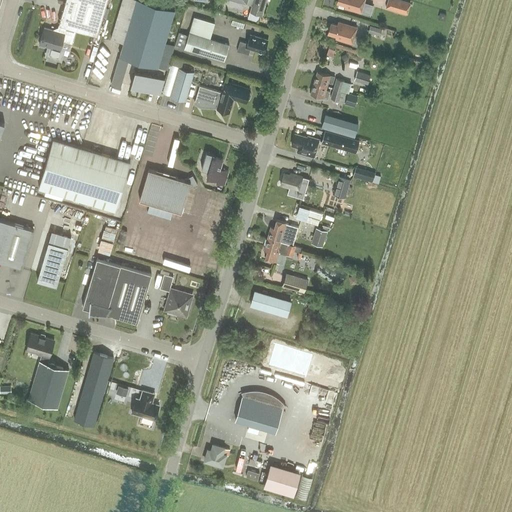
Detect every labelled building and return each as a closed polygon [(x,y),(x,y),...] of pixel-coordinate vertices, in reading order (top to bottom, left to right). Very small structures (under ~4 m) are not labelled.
[(45,47),(45,45),(49,47),(47,56),(60,60),(63,50),(60,50),(63,41),(72,44),(76,29),(97,35),(107,0),(65,0),(59,24),(61,24),(59,32),(44,28),(39,45),(45,47)] [(158,67),(175,10),(140,0),(122,0),(111,38),(124,42),(120,56),(158,67)] [(262,15),(266,0),(233,0),(252,6),(250,12),(262,15)] [(365,0),(338,0),(338,2),(346,5),(345,8),(361,13),(365,0)] [(409,2),(402,0),(386,0),(384,8),(406,14),(409,2)] [(210,39),(215,23),(194,17),(188,35),(179,32),(175,45),(184,48),(224,60),(229,45),(210,39)] [(357,28),(339,22),(338,26),(332,24),(329,33),(337,36),(336,39),(352,44),(357,28)] [(368,31),(380,35),(382,28),(370,25),(368,31)] [(264,53),(268,40),(250,35),(248,43),(240,41),(237,51),(249,55),(250,49),(264,53)] [(334,46),(358,54),(359,51),(335,43),(334,46)] [(174,58),(173,63),(183,66),(185,61),(174,58)] [(185,101),(194,72),(179,67),(170,96),(185,101)] [(136,70),(132,85),(161,94),(165,79),(136,70)] [(314,82),(327,86),(328,82),(333,84),(335,77),(317,71),(314,82)] [(368,84),(371,75),(357,71),(354,80),(368,84)] [(334,88),(342,91),(345,81),(336,78),(334,88)] [(249,92),(250,89),(225,81),(222,92),(200,86),(195,102),(201,106),(217,107),(217,108),(220,109),(219,111),(220,112),(224,113),(226,113),(227,111),(230,112),(234,99),(246,102),(247,99),(248,99),(250,98),(251,94),(250,92),(249,92)] [(326,90),(327,86),(314,82),(311,93),(319,96),(318,98),(322,99),(323,97),(328,98),(330,91),(326,90)] [(339,101),(342,91),(334,88),(331,98),(339,101)] [(347,93),(344,104),(354,106),(357,96),(347,93)] [(326,113),(321,127),(354,137),(358,123),(326,113)] [(356,153),(359,140),(325,130),(321,142),(356,153)] [(308,138),(295,134),(292,146),(298,148),(297,153),(314,158),(320,140),(308,136),(308,138)] [(116,210),(130,162),(53,139),(39,187),(116,210)] [(224,184),(228,171),(224,170),(225,168),(221,167),(223,160),(213,157),(214,154),(207,152),(202,169),(208,170),(207,177),(217,180),(216,182),(224,184)] [(375,183),(379,172),(360,165),(356,176),(375,183)] [(184,180),(149,169),(139,200),(182,212),(189,188),(197,184),(193,175),(184,180)] [(284,173),(281,184),(289,187),(289,189),(287,194),(303,199),(309,179),(304,177),(293,174),(293,176),(284,173)] [(345,198),(351,180),(338,176),(333,194),(345,198)] [(0,261),(22,268),(34,229),(5,221),(0,219),(0,261)] [(271,226),(268,239),(289,245),(290,245),(292,246),(293,245),(298,227),(291,225),(286,224),(287,222),(277,219),(274,227),(271,226)] [(323,247),(327,231),(316,228),(311,243),(323,247)] [(268,239),(265,249),(268,249),(265,258),(276,261),(275,262),(283,264),(286,254),(293,256),(295,251),(301,253),(302,249),(292,246),(290,245),(289,245),(268,239)] [(56,285),(68,247),(48,241),(37,280),(56,285)] [(110,315),(124,266),(97,258),(83,307),(110,315)] [(124,266),(110,315),(137,323),(152,274),(124,266)] [(169,291),(173,277),(164,274),(160,288),(169,291)] [(308,280),(294,276),(293,278),(285,276),(282,286),(304,292),(308,280)] [(186,315),(191,295),(172,290),(166,309),(168,310),(167,313),(173,314),(174,311),(186,315)] [(287,316),(291,302),(255,291),(251,305),(287,316)] [(49,357),(54,340),(31,333),(26,349),(37,352),(36,353),(42,355),(40,361),(39,361),(28,399),(57,407),(69,369),(47,363),(49,357)] [(314,354),(277,343),(270,365),(308,376),(314,354)] [(94,425),(114,357),(94,352),(74,419),(94,425)] [(121,385),(119,392),(129,394),(131,388),(121,385)] [(152,403),(155,394),(143,390),(140,399),(136,398),(132,413),(154,420),(159,405),(152,403)] [(244,391),(242,392),(243,397),(241,402),(235,420),(275,432),(281,414),(280,414),(282,408),(285,405),(284,403),(282,401),(279,399),(277,397),(274,395),(271,394),(269,393),(265,391),(262,391),(258,390),(256,390),(253,390),(251,390),(248,390),(244,391)] [(230,449),(225,448),(226,447),(212,443),(211,449),(207,448),(203,461),(223,467),(227,455),(228,456),(230,449)] [(270,487),(311,497),(317,473),(276,463),(270,487)] [(258,480),(259,473),(248,470),(246,477),(258,480)]
